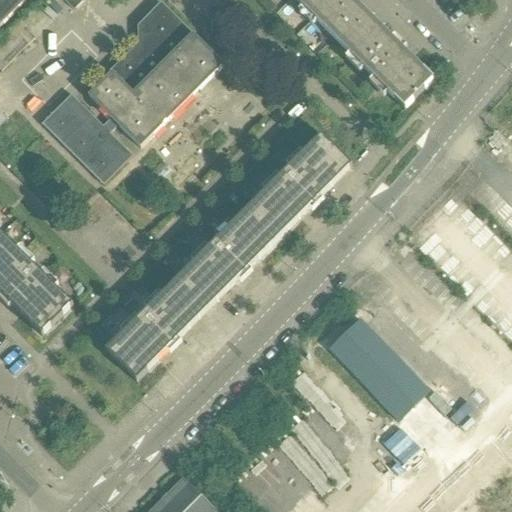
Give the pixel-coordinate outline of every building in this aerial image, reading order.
[(0,0),(0,28),(28,0),(0,0)] [(80,0),(62,0),(74,12),(83,3),(80,0)] [(292,0),(330,37),(359,8),(351,0),(292,0)] [(42,126),(103,188),(133,158),(110,136),(118,128),(140,151),(224,67),(190,34),(163,6),(141,29),(141,46),(110,77),(88,98),(111,121),(103,128),(71,97),(42,126)] [(359,8),(330,37),(404,112),(434,82),(423,72),(359,8)] [(321,139),(252,208),(281,237),(349,169),(349,170),(351,169),(321,139)] [(477,206),(462,221),(489,248),(504,233),(477,206)] [(252,208),(178,283),(207,312),(281,237),(252,208)] [(462,221),(448,236),(474,263),(489,248),(462,221)] [(448,236),(433,250),(460,277),(474,263),(448,236)] [(1,237),(0,237),(0,294),(32,326),(32,327),(42,337),(71,307),(1,237)] [(433,250),(419,265),(445,292),(460,277),(433,250)] [(504,252),(498,257),(506,265),(511,259),(504,252)] [(419,265),(404,279),(431,306),(445,292),(419,265)] [(489,266),(484,272),(491,279),(497,274),(489,266)] [(511,267),(498,281),(511,295),(511,267)] [(484,272),(478,277),(485,285),(491,279),(484,272)] [(404,279),(390,293),(417,320),(431,306),(404,279)] [(207,312),(178,283),(107,353),(137,383),(147,372),(207,312)] [(390,293),(376,308),(402,335),(417,320),(390,293)] [(460,295),(455,301),(462,308),(468,303),(460,295)] [(455,301),(449,306),(457,314),(462,308),(455,301)] [(376,308),(361,322),(388,349),(402,335),(376,308)] [(361,322),(346,338),(373,365),(388,349),(361,322)] [(431,324),(426,330),(433,337),(439,332),(431,324)] [(426,330),(420,335),(428,343),(433,337),(426,330)] [(511,346),(507,342),(501,348),(509,355),(511,352),(511,346)] [(501,348),(496,353),(503,361),(509,355),(501,348)] [(407,357),(401,362),(409,371),(415,365),(407,357)] [(403,376),(394,386),(409,401),(436,374),(421,359),(415,365),(409,371),(403,376)] [(401,362),(395,368),(403,376),(409,371),(401,362)] [(320,368),(305,383),(332,410),(347,395),(320,368)] [(478,371),(473,376),(480,384),(486,378),(478,371)] [(436,374),(409,401),(424,416),(451,389),(436,374)] [(473,376),(467,382),(474,390),(480,384),(473,376)] [(511,386),(504,379),(490,393),(511,415),(511,386)] [(305,383),(290,397),(317,424),(332,410),(305,383)] [(511,415),(490,393),(475,407),(502,434),(511,424),(511,415)] [(445,396),(440,401),(447,409),(453,403),(445,396)] [(290,397),(276,412),(303,439),(317,424),(290,397)] [(440,401),(434,407),(441,414),(447,409),(440,401)] [(475,407),(461,422),(487,449),(502,434),(475,407)] [(276,412),(261,426),(288,453),(303,439),(276,412)] [(343,414),(336,422),(341,428),(349,420),(343,414)] [(370,419),(344,445),(359,461),(386,434),(370,419)] [(349,420),(341,428),(347,433),(355,425),(349,420)] [(461,422),(445,437),(472,464),(487,449),(461,422)] [(261,426),(247,441),(274,467),(288,453),(261,426)] [(386,434),(359,461),(373,475),(400,448),(386,434)] [(247,441),(233,455),(260,482),(274,467),(247,441)] [(315,443),(307,451),(312,456),(320,449),(315,443)] [(400,448),(373,475),(388,489),(415,463),(400,448)] [(320,449),(312,456),(318,462),(326,454),(320,449)] [(233,455),(218,470),(245,496),(260,482),(233,455)] [(415,463),(388,489),(402,504),(429,477),(415,463)] [(218,470),(203,485),(230,511),(245,496),(218,470)] [(286,472),(278,480),(284,485),(291,477),(286,472)] [(291,477),(284,485),(289,491),(297,483),(291,477)] [(429,477),(402,504),(410,511),(424,511),(444,492),(429,477)] [(214,511),(189,486),(183,480),(151,511),(214,511)] [(361,480),(355,485),(363,493),(369,487),(361,480)] [(355,485),(350,491),(357,499),(363,493),(355,485)] [(257,501),(249,508),(252,511),(256,511),(263,506),(257,501)]
